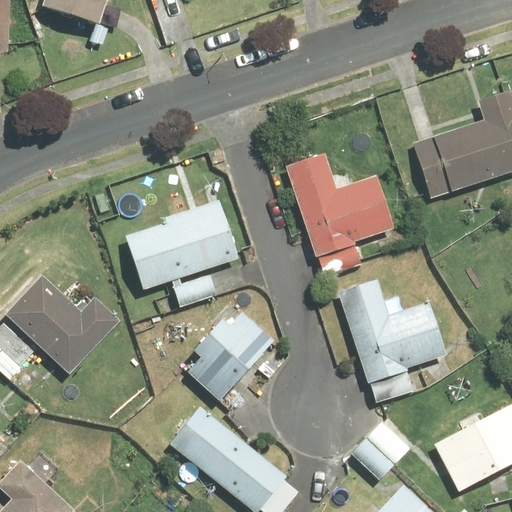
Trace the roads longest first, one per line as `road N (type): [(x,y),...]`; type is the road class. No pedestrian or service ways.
road 1 (residential): [(229,82),(326,391)]
road 2 (residential): [(229,82),(503,0)]
road 3 (residential): [(0,160),(229,82)]
